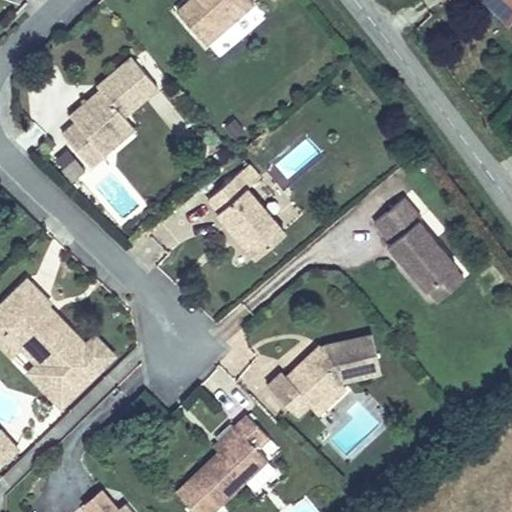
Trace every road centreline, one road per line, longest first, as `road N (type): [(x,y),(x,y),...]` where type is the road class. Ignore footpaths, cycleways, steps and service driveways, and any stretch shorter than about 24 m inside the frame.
road 1 (residential): [(0,137),(173,320),(177,349)]
road 2 (tertiary): [(511,206),(354,0)]
